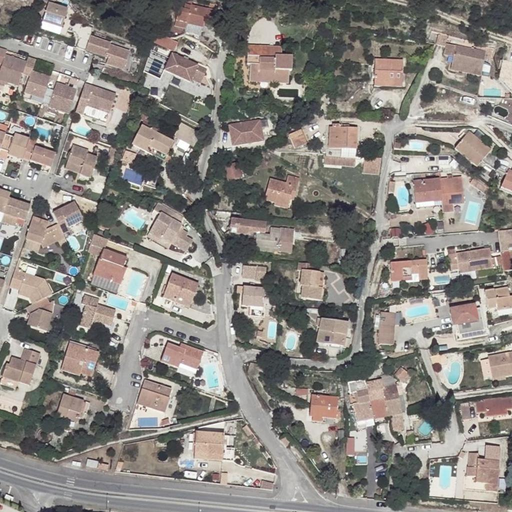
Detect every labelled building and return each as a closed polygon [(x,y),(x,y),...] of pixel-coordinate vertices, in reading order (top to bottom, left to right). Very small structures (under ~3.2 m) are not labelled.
[(23,0),(1,0),(0,6),(21,11),(23,0)] [(68,9),(50,3),(44,21),(62,27),(68,9)] [(204,20),(211,21),(214,9),(192,4),(191,5),(185,4),(184,9),(179,8),(175,21),(186,24),(184,34),(183,36),(199,43),(199,41),(203,23),(204,20)] [(84,28),(76,44),(84,48),(92,32),(84,28)] [(178,42),(156,34),(154,43),(174,51),(178,42)] [(111,43),(91,36),(86,50),(95,53),(107,57),(106,63),(124,68),(131,48),(111,41),(111,43)] [(486,50),(448,42),(445,54),(454,56),(452,63),(482,69),(486,50)] [(273,79),(273,83),(287,84),(288,71),(291,71),(291,57),(281,56),(275,56),(274,59),(266,59),(267,46),(247,45),(247,64),(250,64),(253,64),(253,78),(273,79)] [(281,56),(281,46),(267,45),(267,46),(266,59),(274,59),(275,56),(281,56)] [(0,65),(1,65),(0,69),(0,81),(7,83),(18,87),(24,70),(27,63),(5,56),(6,51),(0,48),(0,65)] [(198,66),(173,53),(164,70),(190,83),(191,79),(198,66)] [(27,63),(24,70),(32,73),(36,60),(28,58),(27,63)] [(402,60),(374,59),(373,87),(402,88),(402,60)] [(511,61),(503,59),(499,79),(500,79),(511,92),(511,80),(511,78),(511,61)] [(158,76),(163,69),(155,62),(149,69),(158,76)] [(481,76),(482,69),(452,63),(450,70),(481,76)] [(253,64),(250,64),(249,82),(273,83),(273,79),(253,78),(253,64)] [(198,66),(191,79),(201,84),(207,70),(198,66)] [(32,73),(25,94),(32,97),(31,102),(41,106),(43,101),(51,79),(32,73)] [(69,113),(77,89),(58,83),(49,107),(69,113)] [(92,87),(85,85),(75,113),(83,116),(87,104),(111,111),(116,95),(92,87)] [(329,95),(322,93),(320,100),(327,102),(329,95)] [(87,104),(83,116),(107,123),(111,111),(87,104)] [(262,121),(229,125),(233,146),(266,142),(262,121)] [(200,128),(189,122),(185,129),(197,135),(200,128)] [(332,127),(329,127),(328,149),(356,150),(357,128),(339,127),(339,124),(332,124),(332,127)] [(174,141),(142,125),(132,144),(146,151),(148,147),(166,156),(174,141)] [(300,130),(288,136),(294,149),(307,143),(300,130)] [(491,150),(469,132),(455,148),(477,167),(491,150)] [(9,154),(23,159),(28,145),(30,139),(14,134),(14,137),(5,134),(0,150),(0,155),(8,159),(9,154)] [(23,159),(50,168),(55,153),(28,145),(23,159)] [(88,152),(73,147),(65,170),(90,178),(97,159),(87,155),(88,152)] [(148,147),(146,151),(164,161),(166,156),(148,147)] [(9,154),(8,159),(21,163),(23,159),(9,154)] [(356,160),(324,157),(324,167),(355,170),(356,160)] [(380,161),(364,160),(363,175),(378,177),(380,161)] [(223,166),(225,174),(239,165),(238,162),(223,166)] [(242,177),(239,165),(225,174),(228,182),(242,177)] [(286,183),(270,178),(265,200),(274,203),(288,206),(289,200),(291,192),(295,194),(299,178),(288,175),(286,183)] [(440,201),(440,205),(452,204),(464,203),(461,177),(426,180),(413,181),(415,204),(415,207),(433,205),(432,202),(440,201)] [(485,188),(471,178),(467,182),(483,194),(485,188)] [(511,181),(504,178),(499,189),(511,194),(511,181)] [(0,211),(3,213),(8,198),(9,194),(0,190),(0,211)] [(24,220),(30,206),(8,198),(3,213),(0,221),(14,226),(17,218),(24,220)] [(159,201),(152,198),(149,204),(154,209),(159,201)] [(159,201),(154,209),(160,213),(153,224),(148,231),(160,238),(162,236),(171,242),(186,251),(193,240),(186,236),(188,233),(180,228),(182,225),(179,223),(184,217),(159,201)] [(72,202),(52,212),(58,224),(61,230),(78,222),(80,220),(80,218),(72,202)] [(452,204),(440,205),(440,212),(453,211),(452,204)] [(160,213),(154,209),(147,219),(153,224),(160,213)] [(33,216),(25,238),(41,244),(42,248),(64,237),(61,230),(58,224),(50,227),(52,231),(48,233),(45,232),(45,229),(48,221),(33,216)] [(243,221),(232,219),(231,228),(237,229),(237,235),(249,236),(249,232),(259,233),(265,234),(266,223),(243,221)] [(511,228),(500,229),(508,269),(511,268),(511,228)] [(272,253),(273,251),(290,253),(292,230),(281,229),(281,230),(270,229),(269,236),(257,235),(256,236),(255,249),(260,249),(260,251),(272,253)] [(160,238),(148,231),(146,234),(167,248),(171,242),(162,236),(160,238)] [(94,236),(90,248),(103,252),(104,250),(107,241),(94,236)] [(120,285),(125,274),(121,273),(123,268),(126,259),(104,250),(103,252),(100,260),(99,260),(93,275),(120,285)] [(456,270),(458,270),(459,274),(493,269),(490,250),(449,256),(451,271),(456,270)] [(428,279),(425,261),(390,265),(392,283),(403,282),(403,278),(411,277),(411,275),(418,274),(419,281),(428,279)] [(319,265),(298,263),(297,271),(301,271),(299,286),(301,287),(300,300),(319,302),(320,289),(316,289),(318,273),(319,265)] [(265,281),(265,266),(243,266),(243,281),(265,281)] [(29,298),(32,304),(46,298),(52,295),(44,279),(15,269),(9,287),(19,290),(30,294),(29,298)] [(198,285),(172,275),(171,278),(163,298),(188,308),(198,285)] [(252,308),(252,316),(264,317),(265,309),(263,309),(264,290),(243,287),(241,306),(252,308)] [(508,289),(484,293),(486,302),(487,310),(496,309),(497,313),(511,310),(511,296),(509,297),(508,289)] [(84,296),(81,305),(85,306),(79,327),(107,336),(115,312),(98,306),(99,301),(84,296)] [(32,304),(26,307),(31,315),(27,325),(46,332),(52,314),(40,310),(39,308),(49,303),(46,298),(32,304)] [(456,334),(457,341),(461,340),(487,336),(486,329),(483,330),(479,311),(455,315),(458,334),(456,334)] [(377,327),(377,330),(377,335),(377,338),(377,343),(378,346),(392,345),(391,314),(377,314),(377,318),(377,324),(377,327)] [(321,321),(316,344),(343,348),(347,324),(321,321)] [(82,368),(93,372),(98,354),(69,344),(61,371),(79,377),(81,373),(82,368)] [(203,353),(186,347),(185,351),(179,349),(167,345),(160,362),(178,369),(180,365),(197,371),(203,353)] [(40,354),(25,350),(22,357),(27,359),(26,363),(20,362),(12,359),(10,365),(6,364),(2,377),(19,384),(28,387),(40,354)] [(511,353),(488,358),(492,379),(505,377),(511,375),(511,353)] [(445,356),(430,359),(434,366),(447,364),(445,356)] [(488,357),(481,358),(483,372),(490,371),(488,357)] [(82,368),(81,373),(92,376),(93,372),(82,368)] [(397,372),(394,376),(400,382),(404,378),(407,374),(401,368),(397,372)] [(370,406),(366,385),(365,381),(348,384),(350,394),(348,395),(350,405),(353,405),(356,417),(357,423),(365,421),(373,419),(370,406)] [(144,382),(137,404),(164,413),(171,391),(144,382)] [(380,388),(383,388),(381,382),(366,385),(370,406),(373,419),(384,417),(386,417),(383,402),(382,397),(380,388)] [(380,388),(382,397),(398,394),(396,385),(383,388),(380,388)] [(389,416),(402,414),(398,394),(382,397),(383,402),(386,417),(389,416)] [(84,402),(63,395),(56,417),(65,419),(77,423),(84,402)] [(337,399),(312,396),(310,417),(313,418),(322,418),(335,420),(337,399)] [(500,397),(484,399),(484,401),(476,402),(477,412),(486,412),(487,417),(501,416),(500,410),(511,408),(511,403),(511,398),(501,400),(501,397),(500,397)] [(470,416),(468,403),(461,404),(463,417),(470,416)] [(64,426),(65,419),(56,417),(54,423),(64,426)] [(224,435),(195,433),(195,440),(194,460),(222,462),(224,435)] [(347,455),(355,455),(354,438),(346,438),(347,455)] [(476,478),(476,484),(487,485),(489,470),(498,471),(500,450),(486,449),(485,461),(478,461),(478,454),(470,454),(469,468),(468,468),(467,477),(476,478)] [(86,466),(96,469),(98,463),(87,461),(86,466)]
